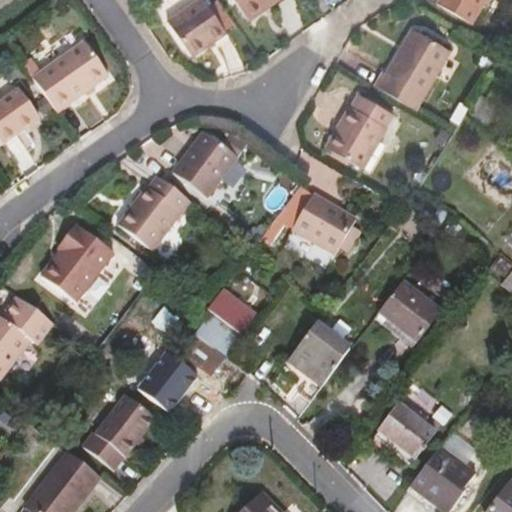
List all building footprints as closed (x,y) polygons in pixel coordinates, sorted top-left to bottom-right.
[(227,33),(204,0),(198,0),(167,22),(192,57),(227,33)] [(233,0),(249,22),(267,9),(265,6),(272,0),(233,0)] [(267,9),(279,0),(272,0),(265,6),(267,9)] [(485,0),(438,0),(436,5),(471,25),(485,0)] [(382,71),(374,86),(416,111),(451,51),(412,28),(385,73),(382,71)] [(33,78),(58,113),(108,77),(84,42),(33,78)] [(40,119),(19,88),(0,101),(0,142),(2,146),(40,119)] [(395,115),(358,93),(351,106),(350,106),(325,149),(362,170),(395,115)] [(499,108),(480,97),(470,112),(488,125),(499,108)] [(238,159),(203,132),(171,174),(206,201),(238,159)] [(193,204),(158,177),(148,189),(146,188),(117,227),(152,253),(180,216),(182,218),(193,204)] [(357,221),(313,195),(291,231),(335,257),(357,221)] [(450,214),(441,207),(430,219),(439,226),(450,214)] [(464,229),(453,221),(445,232),(456,240),(464,229)] [(63,253),(42,279),(77,305),(115,257),(78,228),(61,251),(63,253)] [(511,294),(511,272),(501,285),(511,294)] [(442,313),(403,283),(379,314),(418,344),(442,313)] [(206,309),(212,313),(228,325),(244,338),(257,320),(220,292),(206,309)] [(2,320),(31,342),(39,348),(55,326),(18,298),(2,320)] [(163,307),(151,322),(166,335),(179,319),(163,307)] [(212,313),(203,324),(182,353),(212,377),(210,379),(233,396),(248,376),(228,360),(236,349),(244,338),(228,325),(212,313)] [(0,382),(31,342),(2,320),(0,318),(0,382)] [(352,350),(317,324),(288,363),(322,389),(352,350)] [(155,419),(125,396),(95,435),(93,434),(82,448),(114,472),(155,419)] [(436,433),(400,406),(379,433),(415,461),(436,433)] [(440,449),(410,488),(440,511),(450,511),(465,493),(463,492),(476,475),(440,449)] [(74,511),(100,478),(67,452),(24,509),(27,511),(74,511)] [(511,511),(511,481),(510,481),(486,511),(511,511)] [(279,511),(262,493),(242,511),(279,511)]
